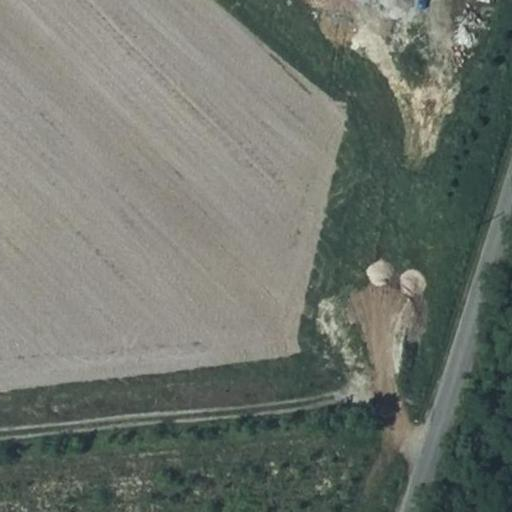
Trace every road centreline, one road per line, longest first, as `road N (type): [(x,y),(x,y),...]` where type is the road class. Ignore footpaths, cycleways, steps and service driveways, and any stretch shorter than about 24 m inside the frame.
road 1 (track): [(431,456),(379,404),(355,398),(0,432)]
road 2 (unclassified): [(413,511),(511,210)]
